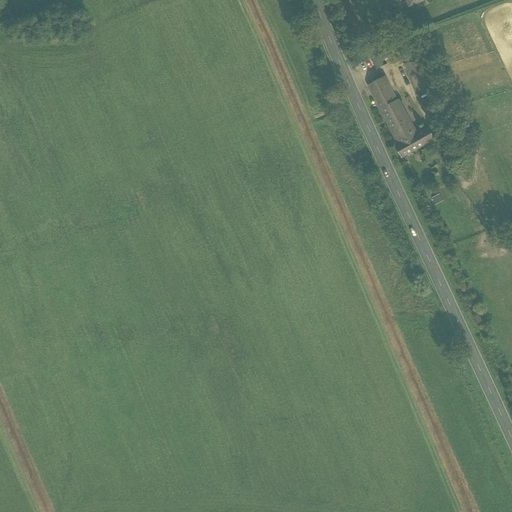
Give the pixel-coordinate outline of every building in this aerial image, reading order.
[(395,102),(383,78),(369,86),(381,110),(395,102)] [(434,96),(421,103),(424,109),(428,114),(436,110),(441,106),(437,102),(434,96)] [(405,143),(418,136),(398,100),(395,102),(381,110),(399,146),(404,143),(405,143)] [(445,112),(441,106),(436,110),(439,116),(441,119),(447,115),(445,112)] [(436,110),(428,114),(432,120),(439,116),(436,110)] [(404,143),(399,146),(396,148),(402,158),(434,140),(428,130),(418,136),(405,143),(404,143)]
